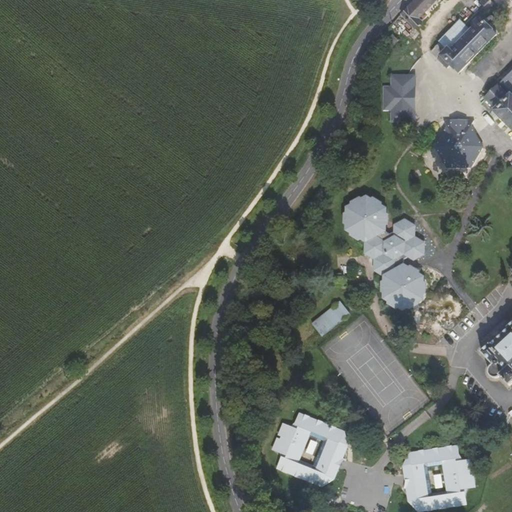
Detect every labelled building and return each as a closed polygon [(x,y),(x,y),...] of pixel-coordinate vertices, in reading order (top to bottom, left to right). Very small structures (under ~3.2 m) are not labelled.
[(414,0),(400,15),(414,29),(423,21),(420,18),(436,0),(414,0)] [(431,52),(439,59),(440,57),(459,75),(497,35),(478,18),(468,28),(460,22),(431,52)] [(387,40),(393,47),(399,41),(393,35),(387,40)] [(511,72),(484,99),(495,110),(493,111),(511,130),(511,72)] [(417,76),(392,75),(392,87),(384,87),(384,112),(391,112),(391,123),(416,123),(417,76)] [(442,120),(446,126),(434,146),(445,167),(468,167),(480,146),(474,135),(469,126),(473,120),(442,120)] [(351,211),(344,214),(344,224),(350,228),(350,236),(358,241),(362,241),(365,244),(365,254),(375,260),(375,271),(383,277),(384,282),(382,283),(382,293),(389,297),(388,303),(397,310),(404,306),(411,310),(419,305),(419,298),(426,294),(426,284),(420,279),(419,272),(411,267),(409,268),(404,264),(404,256),(413,261),(424,255),(424,243),(415,237),(415,226),(405,220),(394,226),(395,232),(390,234),(388,233),(387,232),(387,226),(389,225),(389,215),(382,211),(383,204),(373,198),(367,202),(361,198),(352,202),(351,204),(351,211)] [(341,302),(314,324),(324,336),(352,315),(341,302)] [(511,325),(509,328),(506,325),(501,330),(503,333),(493,342),(491,339),(486,344),(488,347),(482,353),(493,365),(490,367),(489,369),(489,371),(489,374),(490,375),(491,377),(492,378),(494,378),(496,378),(498,378),(501,376),(509,386),(511,383),(511,325)] [(302,482),(302,481),(310,484),(310,485),(315,487),(316,486),(321,488),(325,477),(336,481),(341,470),(342,467),(347,462),(344,461),(349,449),(341,446),(345,435),(338,431),(338,430),(333,428),(332,430),(324,426),(325,425),(320,423),(319,424),(311,421),(312,420),(306,418),(306,419),(301,418),(295,432),(285,428),(280,439),(282,440),(281,442),(279,442),(274,453),(285,458),(280,472),(284,474),(284,475),(289,477),(289,476),(297,479),(297,480),(302,482)] [(406,490),(409,490),(411,502),(420,502),(421,511),(428,511),(430,511),(429,511),(435,511),(444,510),(444,511),(449,510),(449,509),(458,508),(458,509),(464,508),(463,506),(468,505),(466,490),(477,488),(475,476),(473,476),(473,474),(475,473),(473,461),(462,463),(459,448),(454,448),(453,447),(448,448),(448,449),(440,450),(440,449),(434,450),(434,452),(426,453),(426,452),(421,453),(420,454),(415,455),(416,466),(406,469),(408,481),(406,490)] [(412,456),(406,469),(416,466),(415,455),(412,456)] [(324,489),(336,481),(325,477),(321,488),(324,489)]
